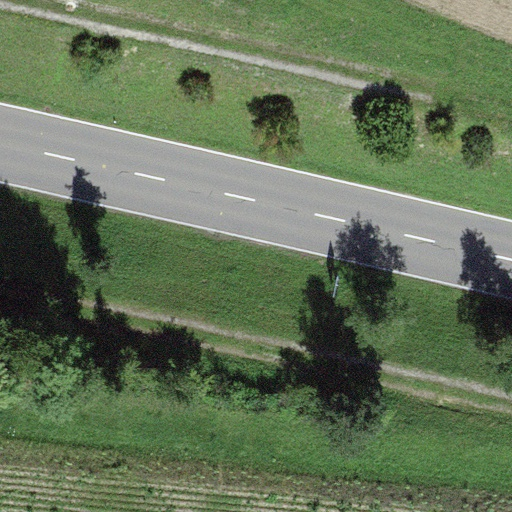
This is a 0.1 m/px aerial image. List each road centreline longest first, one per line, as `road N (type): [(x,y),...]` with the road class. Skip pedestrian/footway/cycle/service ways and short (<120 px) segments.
road 1 (primary): [(511,262),(0,148)]
road 2 (track): [(511,397),(0,284)]
road 3 (track): [(0,7),(511,112)]
